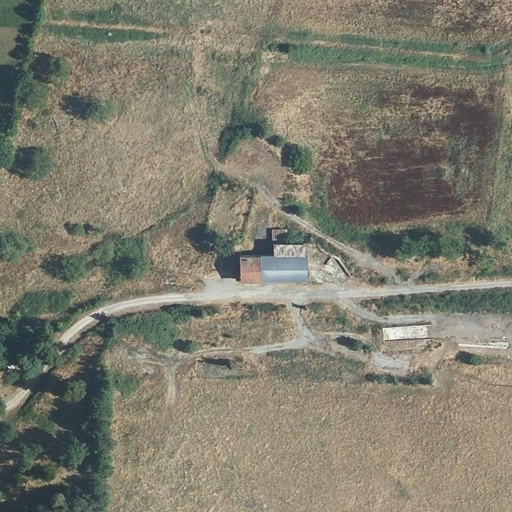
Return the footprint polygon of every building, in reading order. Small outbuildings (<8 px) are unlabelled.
[(303,254),(302,244),(270,244),(270,255),(303,254)] [(165,258),(175,261),(177,254),(167,251),(165,258)] [(270,255),(238,255),(239,281),(305,280),(305,254),(303,254),(270,255)] [(218,331),(218,323),(206,322),(206,330),(218,331)] [(286,337),(288,326),(278,324),(276,335),(286,337)] [(268,339),(271,327),(264,325),(260,337),(268,339)] [(428,325),(382,327),(384,350),(430,347),(428,325)] [(329,358),(368,365),(371,347),(332,340),(329,358)] [(427,380),(431,373),(418,366),(414,373),(427,380)]
